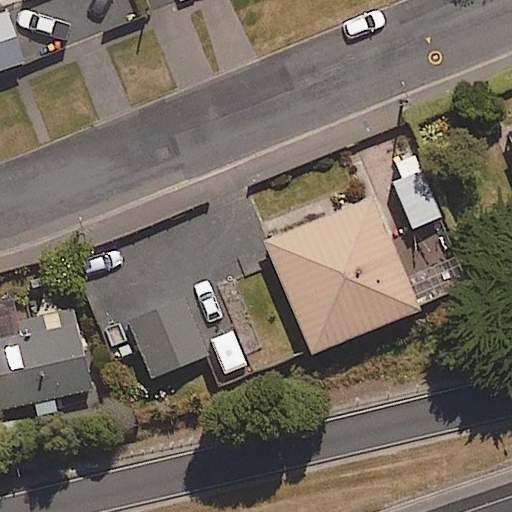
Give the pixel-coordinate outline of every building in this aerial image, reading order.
[(0,76),(28,67),(11,14),(0,18),(0,76)] [(442,220),(408,133),(361,152),(386,215),(404,208),(414,232),(442,220)] [(427,313),(386,215),(379,199),(269,245),(317,359),(427,313)] [(109,291),(142,273),(129,249),(96,267),(109,291)] [(215,359),(186,292),(128,318),(157,384),(215,359)] [(37,420),(63,414),(59,401),(95,393),(79,328),(48,335),(43,314),(0,324),(0,415),(34,407),(37,420)]
